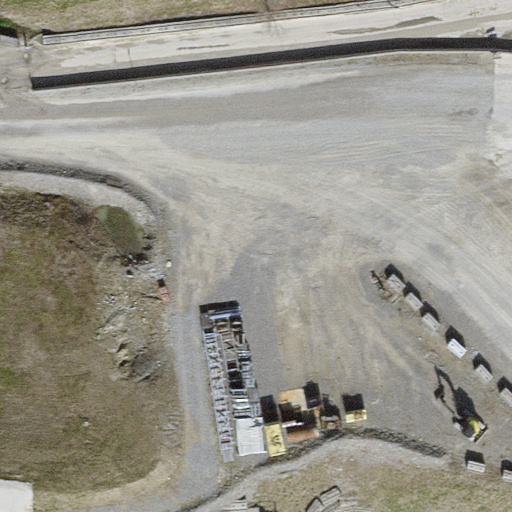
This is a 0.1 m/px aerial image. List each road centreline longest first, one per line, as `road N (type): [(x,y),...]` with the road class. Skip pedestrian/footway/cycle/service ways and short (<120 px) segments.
road 1 (unknown): [(0,92),(240,168),(328,206),(450,279),(511,338)]
road 2 (unknown): [(511,35),(0,79)]
